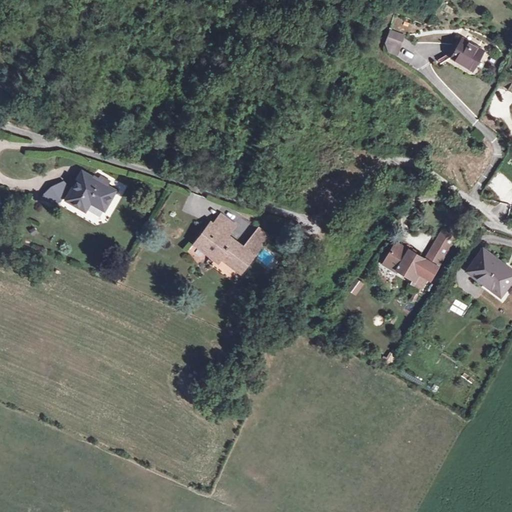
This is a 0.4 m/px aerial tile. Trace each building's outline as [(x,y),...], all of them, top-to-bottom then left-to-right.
[(404,36),(391,31),(387,41),(400,46),(404,36)] [(484,51),(462,38),(451,56),(473,69),(484,51)] [(400,46),(387,41),(389,51),(397,53),(400,46)] [(116,191),(83,171),(66,199),(86,211),(91,202),(105,210),(116,191)] [(58,207),(71,185),(57,178),(45,200),(58,207)] [(235,225),(221,214),(212,225),(211,224),(196,242),(212,255),(216,249),(222,254),(221,255),(241,271),(252,257),(253,258),(264,245),(266,246),(273,236),(260,227),(243,249),(223,233),(227,228),(231,231),(235,225)] [(455,238),(443,231),(432,248),(444,255),(455,238)] [(431,279),(438,267),(426,260),(397,242),(388,257),(400,265),(398,269),(414,278),(412,282),(421,288),(428,277),(431,279)] [(444,255),(432,248),(426,260),(438,267),(444,255)] [(511,279),(511,270),(483,248),(467,270),(484,283),(485,282),(501,294),(511,279)] [(212,255),(218,259),(221,255),(222,254),(216,249),(212,255)] [(388,257),(384,264),(396,272),(398,269),(400,265),(388,257)] [(358,295),(364,282),(355,278),(349,291),(358,295)] [(387,352),(384,357),(393,362),(400,351),(394,348),(391,354),(387,352)]
